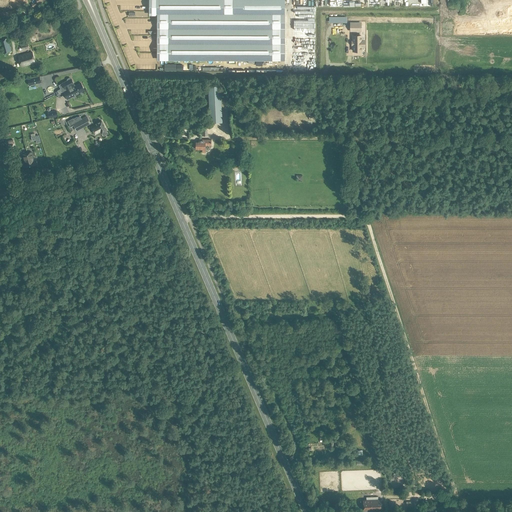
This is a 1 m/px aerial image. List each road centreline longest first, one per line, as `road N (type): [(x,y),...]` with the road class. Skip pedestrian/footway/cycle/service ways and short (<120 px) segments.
road 1 (primary): [(304,511),(91,6)]
road 2 (track): [(180,216),(362,216),(454,497),(511,498)]
road 3 (track): [(118,73),(511,78)]
road 4 (unclassified): [(0,193),(123,162)]
